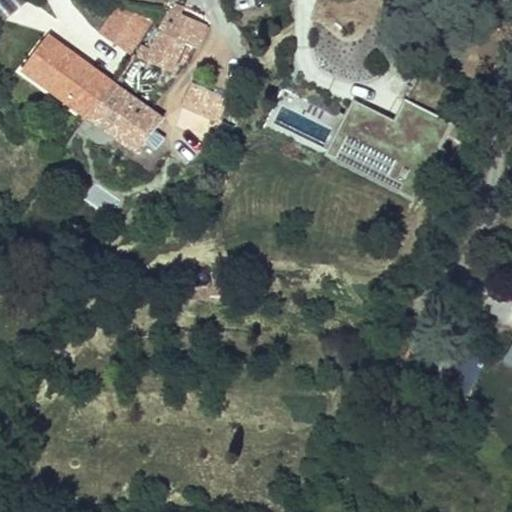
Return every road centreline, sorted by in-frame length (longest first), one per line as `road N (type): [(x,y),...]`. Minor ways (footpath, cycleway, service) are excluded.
road 1 (unknown): [(510,332),(493,312),(485,262),(493,162),(511,89)]
road 2 (unknown): [(215,0),(228,30),(175,108)]
